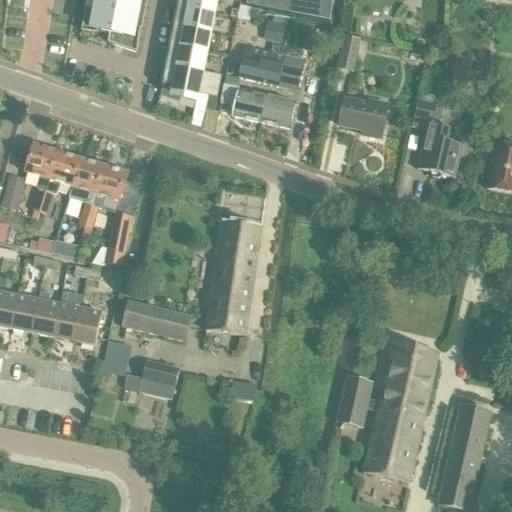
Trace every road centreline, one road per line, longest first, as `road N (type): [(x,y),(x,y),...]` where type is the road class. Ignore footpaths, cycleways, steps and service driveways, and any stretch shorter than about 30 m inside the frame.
road 1 (tertiary): [(511,242),(135,125)]
road 2 (residential): [(138,511),(143,488),(119,462),(0,438)]
road 3 (tertiary): [(135,125),(0,76)]
road 4 (residential): [(135,125),(161,0)]
